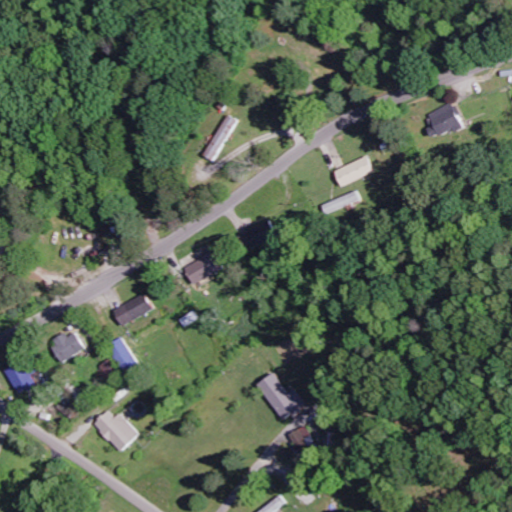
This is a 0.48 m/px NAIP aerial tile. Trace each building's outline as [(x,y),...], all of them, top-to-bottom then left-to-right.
[(320,65),(324,83),(345,79),(342,61),(320,65)] [(431,115),(441,139),(469,127),(459,103),(431,115)] [(225,162),(244,119),(235,115),(215,158),(225,162)] [(347,187),(380,174),(373,157),(340,171),(347,187)] [(327,205),(331,214),(354,204),(355,208),(365,204),(360,191),(327,205)] [(228,273),(219,252),(189,264),(198,285),(228,273)] [(118,311),(127,327),(158,310),(150,294),(118,311)] [(80,332),(73,336),(70,332),(54,342),(67,362),(90,348),(80,332)] [(142,366),(127,337),(113,344),(128,373),(142,366)] [(98,370),(108,384),(123,373),(114,359),(98,370)] [(25,395),(43,385),(30,360),(12,369),(25,395)] [(288,420),(311,404),(301,389),(294,393),(279,372),(263,383),(288,420)] [(122,413),(118,417),(111,410),(97,424),(125,452),(143,434),(122,413)] [(293,433),(301,451),(318,443),(310,425),(293,433)] [(279,511),(291,505),(286,497),(261,511),(279,511)]
